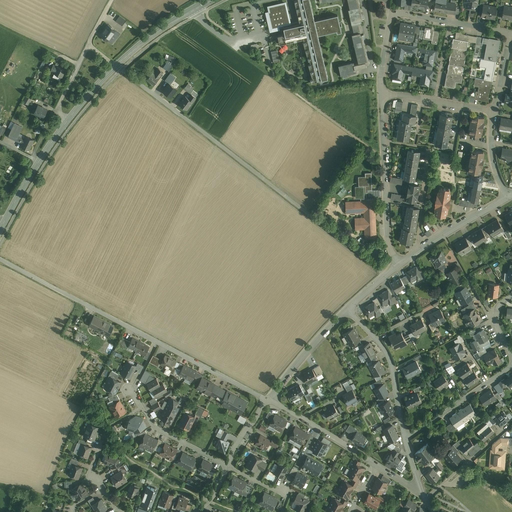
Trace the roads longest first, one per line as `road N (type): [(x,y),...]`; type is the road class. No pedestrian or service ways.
road 1 (unclassified): [(386,274),(115,66)]
road 2 (residential): [(268,400),(0,260)]
road 3 (residential): [(381,96),(391,12),(509,32)]
road 4 (residential): [(400,263),(389,246),(381,96)]
road 5 (secondary): [(68,118),(0,232)]
road 6 (residential): [(404,438),(511,366)]
road 7 (residential): [(377,465),(268,400)]
road 8 (residential): [(128,390),(153,425),(227,464)]
road 9 (residential): [(347,308),(268,400)]
